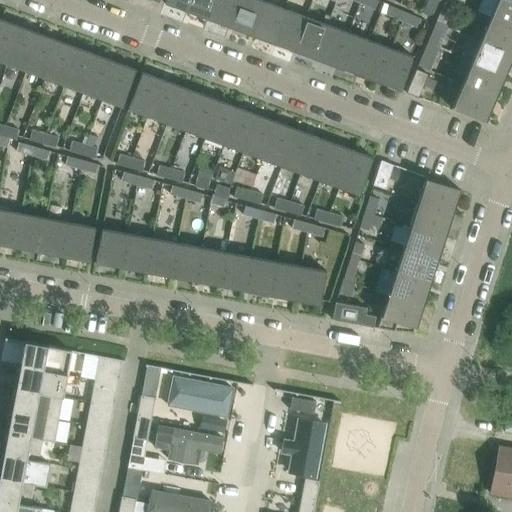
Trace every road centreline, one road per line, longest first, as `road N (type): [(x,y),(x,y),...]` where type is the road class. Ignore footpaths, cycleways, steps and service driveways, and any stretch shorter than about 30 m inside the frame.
road 1 (residential): [(509,169),(57,0)]
road 2 (residential): [(445,369),(509,169)]
road 3 (residential): [(144,317),(106,511)]
road 4 (residential): [(272,337),(241,511)]
road 5 (residential): [(445,369),(272,337)]
road 6 (residential): [(144,317),(0,290)]
road 7 (residential): [(410,511),(445,369)]
road 8 (residential): [(272,337),(144,317)]
